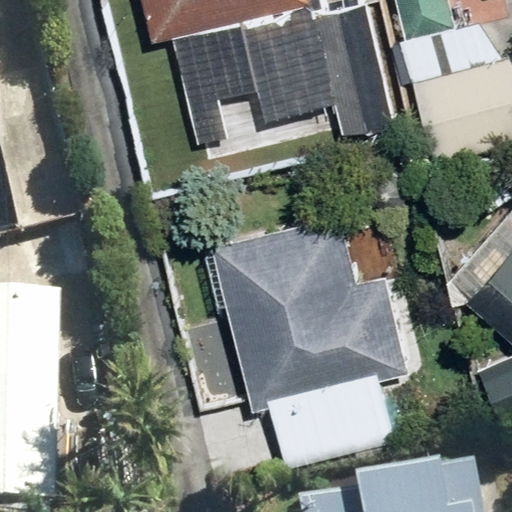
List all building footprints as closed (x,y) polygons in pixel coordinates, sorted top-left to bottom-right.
[(404,119),(373,0),(321,0),(176,37),(199,127),(139,142),(148,178),(216,161),(211,140),(238,133),(228,93),(261,85),(268,114),(323,100),(328,119),(340,116),(345,135),(404,119)] [(152,0),(161,33),(291,0),(152,0)] [(405,0),(414,33),(464,19),(458,0),(405,0)] [(464,19),(414,33),(401,36),(420,108),(433,104),(448,159),(511,141),(511,85),(492,11),(464,19)] [(351,271),(334,208),(207,243),(224,305),(230,304),(258,408),(272,404),(289,466),(403,435),(386,373),(419,364),(391,260),(351,271)] [(511,253),(471,298),(511,336),(511,253)] [(58,308),(0,305),(0,509),(49,511),(58,308)] [(310,510),(309,511),(493,511),(489,483),(310,510)]
